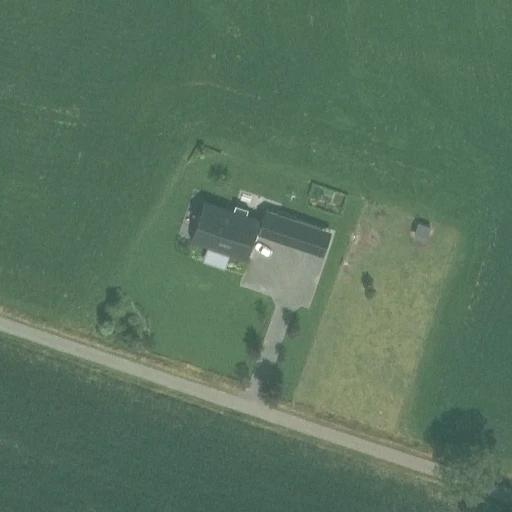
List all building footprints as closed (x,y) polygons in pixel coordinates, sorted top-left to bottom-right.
[(257,238),(263,218),(247,213),(248,208),(236,204),(234,208),(209,200),(197,237),(245,253),(251,236),(257,238)] [(312,251),(321,227),(271,210),(263,235),(312,251)] [(256,298),(241,314),(259,330),(273,314),(256,298)] [(147,360),(173,362),(178,315),(152,312),(147,360)] [(200,356),(195,370),(222,379),(227,365),(200,356)]
